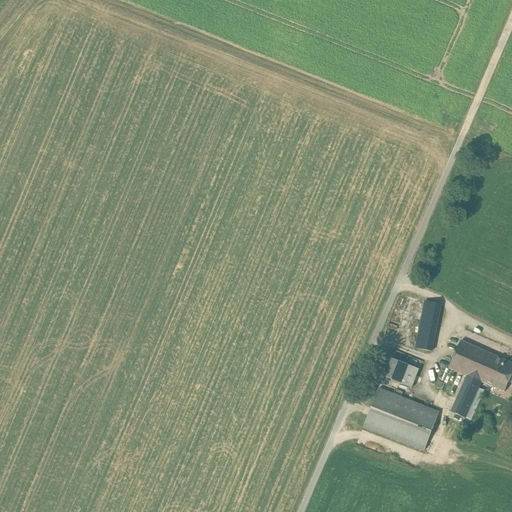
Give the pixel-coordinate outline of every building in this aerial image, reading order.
[(425,303),(418,337),(434,340),(440,306),(425,303)] [(434,340),(418,337),(416,349),(431,352),(434,340)] [(511,363),(461,341),(449,368),(456,372),(467,376),(482,382),(504,392),(511,374),(511,363)] [(422,363),(393,350),(382,375),(411,388),(422,363)] [(467,376),(451,412),(465,418),(482,382),(467,376)] [(440,413),(378,388),(362,426),(424,452),(440,413)]
